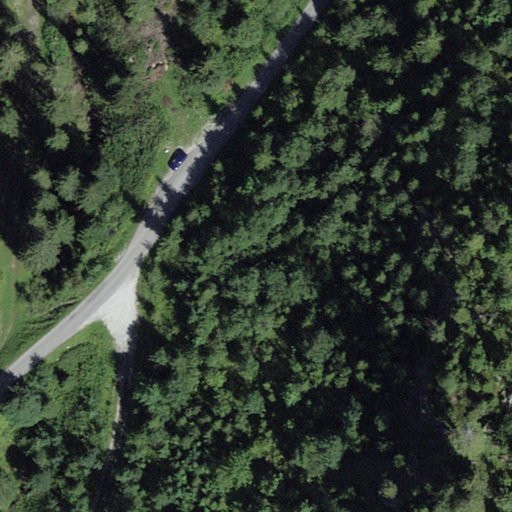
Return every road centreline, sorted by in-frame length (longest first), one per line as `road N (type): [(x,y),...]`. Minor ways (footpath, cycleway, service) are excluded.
road 1 (residential): [(0,384),(120,276),(320,0)]
road 2 (track): [(40,0),(19,255),(0,346)]
road 3 (track): [(94,511),(124,385),(126,309),(115,281)]
